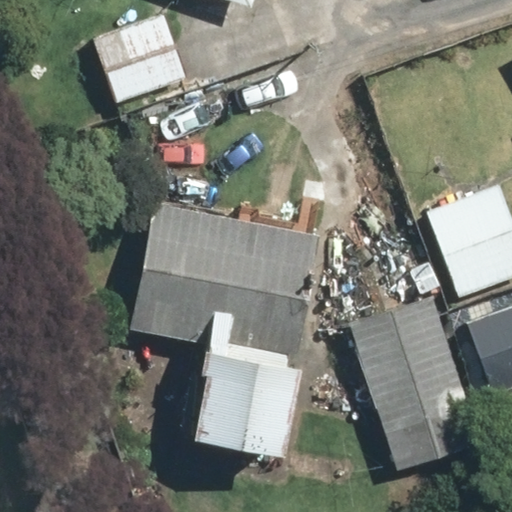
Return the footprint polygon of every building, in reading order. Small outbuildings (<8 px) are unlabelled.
[(200,0),(239,13),(243,0),(200,0)] [(85,41),(107,105),(179,81),(157,17),(85,41)] [(511,250),(489,190),(418,217),(449,300),(511,276),(511,250)] [(260,463),(305,238),(142,205),(117,331),(190,346),(170,445),(260,463)] [(420,299),(339,326),(387,473),(469,446),(420,299)] [(511,306),(456,326),(482,399),(511,388),(511,306)]
